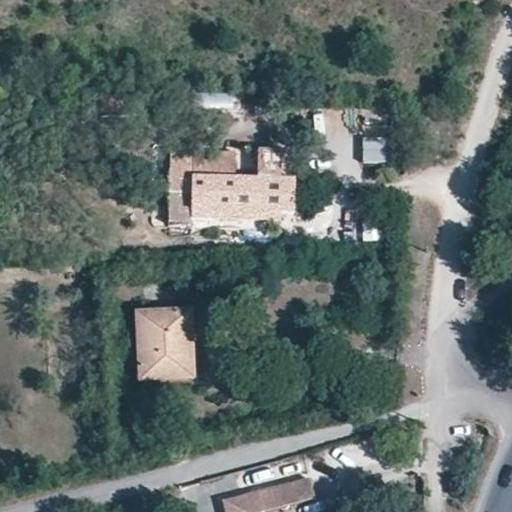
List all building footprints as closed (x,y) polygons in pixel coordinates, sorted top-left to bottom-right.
[(286,210),(286,179),(197,179),(197,195),(176,195),(175,226),(197,226),(197,210),(286,210)] [(150,221),(145,215),(156,205),(147,194),(117,218),(125,229),(132,224),(139,231),(150,221)] [(394,238),(393,211),(370,213),(371,239),(394,238)] [(121,338),(118,309),(105,309),(107,339),(121,338)] [(192,380),(189,312),(137,315),(141,382),(192,380)] [(312,485),(271,496),(274,511),(299,511),(318,507),(312,485)] [(233,506),(234,511),(274,511),(271,496),(233,506)]
